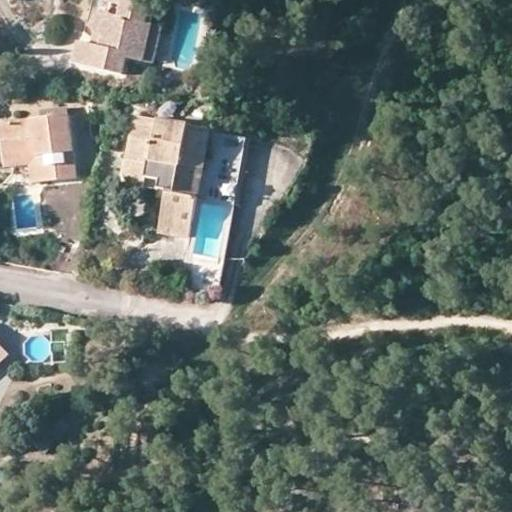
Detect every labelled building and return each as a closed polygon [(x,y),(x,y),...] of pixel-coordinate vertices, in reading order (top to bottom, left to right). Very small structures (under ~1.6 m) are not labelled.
[(145,61),(154,23),(159,0),(109,0),(113,3),(112,13),(104,11),(93,26),(103,35),(101,46),(82,42),(77,63),(123,74),(127,57),(145,61)] [(154,23),(145,61),(155,63),(164,26),(154,23)] [(38,156),(42,181),(77,177),(70,116),(3,123),(7,159),(38,156)] [(200,199),(212,132),(212,129),(137,116),(130,155),(162,162),(178,165),(174,192),(168,191),(161,231),(192,236),(200,199)] [(0,168),(8,167),(7,159),(3,123),(0,123),(0,168)] [(200,199),(236,205),(249,139),(212,132),(200,199)] [(7,159),(8,167),(31,165),(33,183),(42,181),(38,156),(7,159)] [(178,165),(162,162),(158,190),(168,191),(174,192),(178,165)]
